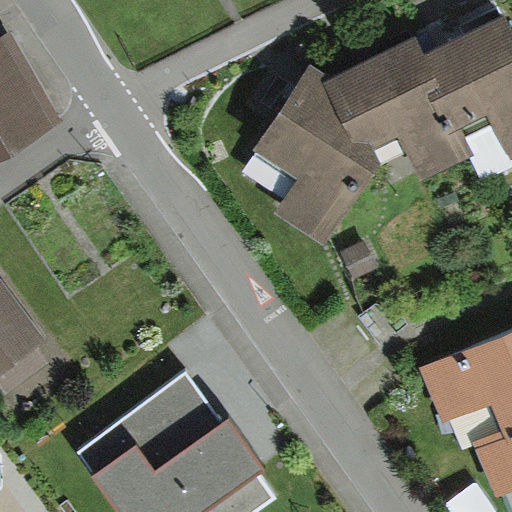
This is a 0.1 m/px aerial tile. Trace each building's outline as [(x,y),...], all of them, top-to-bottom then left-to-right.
[(313,60),(256,150),(299,174),(276,216),(327,251),(379,175),(387,187),(418,175),(422,184),(472,161),(480,179),(511,162),(511,22),(506,10),(430,49),(422,33),(329,74),(313,60)] [(0,148),(61,115),(13,24),(0,31),(0,148)] [(3,277),(0,279),(0,375),(47,341),(3,277)] [(511,328),(426,366),(446,418),(453,416),(466,451),(487,447),(511,501),(511,328)] [(259,511),(283,495),(188,366),(76,451),(119,511),(259,511)]
